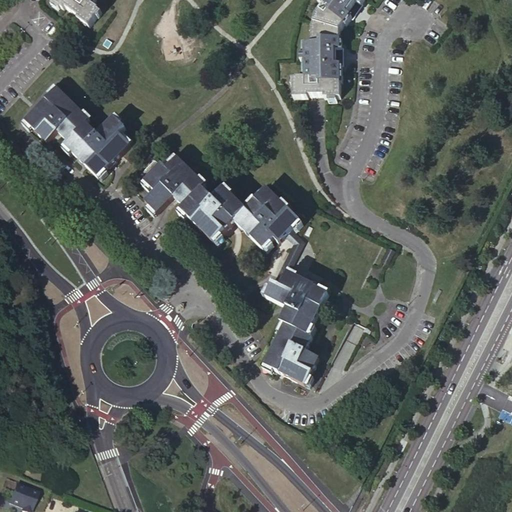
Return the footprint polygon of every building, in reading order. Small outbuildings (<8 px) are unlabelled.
[(90,29),(97,19),(94,17),(99,11),(98,9),(93,6),(97,0),(51,0),(50,2),(63,12),(65,9),(79,18),(77,21),(90,29)] [(297,87),(294,87),(294,100),(309,100),(309,98),(325,98),(325,100),(342,100),(341,85),(343,85),(343,66),(342,66),(342,51),(343,51),(343,41),(340,41),(340,33),(345,27),(347,28),(353,19),(352,18),(361,6),(362,7),(366,0),(320,0),(318,3),(324,7),(319,14),(322,16),(315,36),(312,36),(312,45),(304,46),(304,56),(307,56),(307,62),(304,63),(304,79),(298,80),(297,80),(297,87)] [(101,46),(107,50),(112,44),(106,40),(101,46)] [(72,154),(100,181),(106,174),(103,171),(107,167),(108,168),(132,143),(125,136),(121,139),(118,136),(124,130),(120,126),(124,121),(114,117),(96,136),(85,125),(92,119),(85,112),(81,115),(52,87),(46,94),(49,98),(21,126),(28,133),(31,130),(46,144),(57,133),(68,143),(61,150),(68,157),(72,154)] [(187,220),(208,196),(201,190),(208,183),(201,176),(198,179),(173,155),(167,162),(170,166),(166,169),(162,165),(160,166),(153,159),(140,172),(147,180),(142,185),(149,192),(151,189),(155,193),(145,204),(166,223),(175,213),(185,221),(187,220)] [(222,205),(210,195),(187,220),(224,252),(244,231),(256,217),(231,194),(222,205)] [(244,231),(272,258),(283,246),(287,250),(296,241),(308,227),(275,194),(244,231)] [(296,241),(276,277),(278,277),(278,276),(280,275),(281,274),(283,274),(285,274),(287,276),(290,271),(291,271),(294,265),(286,261),(290,255),(294,257),(296,252),(300,253),(304,245),(296,241)] [(383,263),(389,266),(395,254),(389,251),(383,263)] [(286,261),(294,265),(300,253),(296,252),(294,257),(290,255),(286,261)] [(278,277),(276,277),(270,289),(266,287),(262,296),(287,308),(280,322),(284,325),(283,327),(279,325),(276,332),(280,334),(262,370),(271,374),(273,370),(309,388),(313,379),(309,377),(318,359),(305,353),(311,339),(311,338),(315,329),(311,328),(329,292),(320,288),(318,291),(314,290),(314,288),(296,279),(299,275),(291,271),(290,271),(287,276),(285,274),(283,274),(281,274),(280,275),(278,276),(278,277)] [(21,511),(23,511),(30,511),(38,493),(16,484),(9,502),(22,508),(21,511)]
